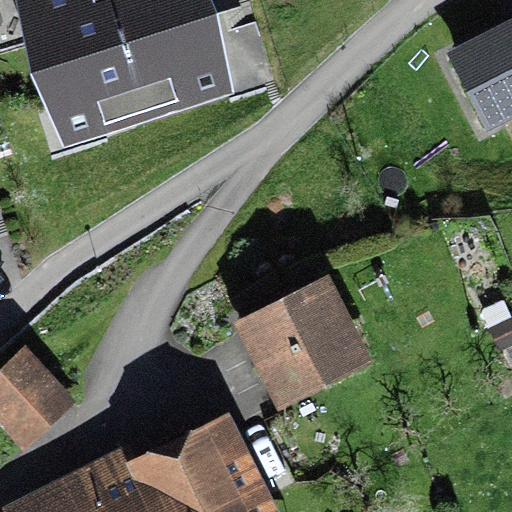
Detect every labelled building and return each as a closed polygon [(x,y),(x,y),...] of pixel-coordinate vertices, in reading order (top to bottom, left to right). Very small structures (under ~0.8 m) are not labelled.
[(20,0),(64,142),(235,89),(207,0),(20,0)] [(511,12),(446,47),(487,125),(511,112),(511,12)] [(329,266),(234,314),(279,404),(375,357),(329,266)] [(0,362),(0,419),(25,446),(79,397),(26,339),(0,362)] [(283,511),(231,403),(135,449),(130,438),(3,499),(9,511),(283,511)]
